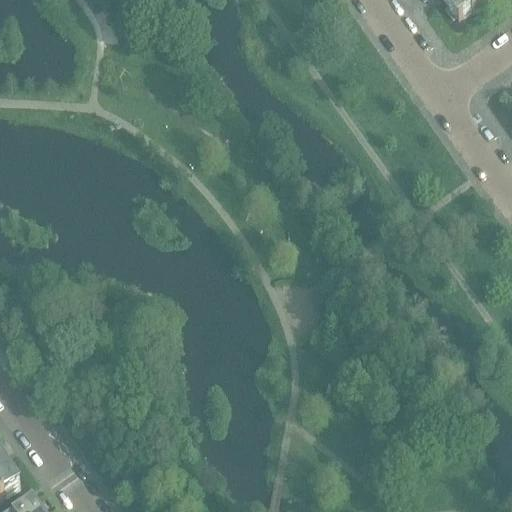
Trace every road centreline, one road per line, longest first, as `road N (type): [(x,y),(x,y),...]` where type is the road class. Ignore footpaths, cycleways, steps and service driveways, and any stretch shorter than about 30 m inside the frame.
road 1 (residential): [(90,511),(0,382)]
road 2 (residential): [(442,99),(372,0)]
road 3 (residential): [(511,197),(442,99)]
